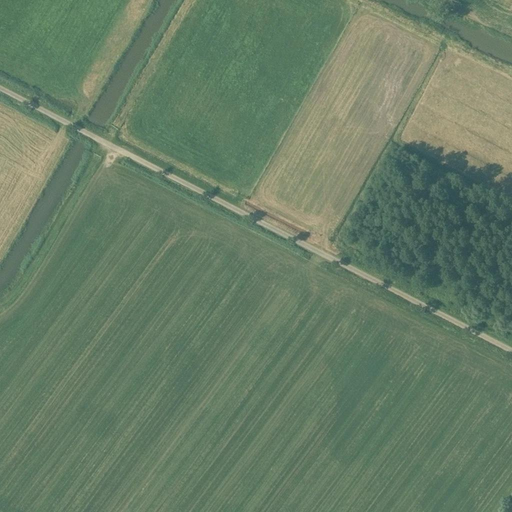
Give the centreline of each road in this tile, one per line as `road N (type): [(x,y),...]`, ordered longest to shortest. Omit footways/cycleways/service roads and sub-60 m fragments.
road 1 (unclassified): [(511,351),(0,89)]
road 2 (track): [(0,306),(17,291),(105,142)]
